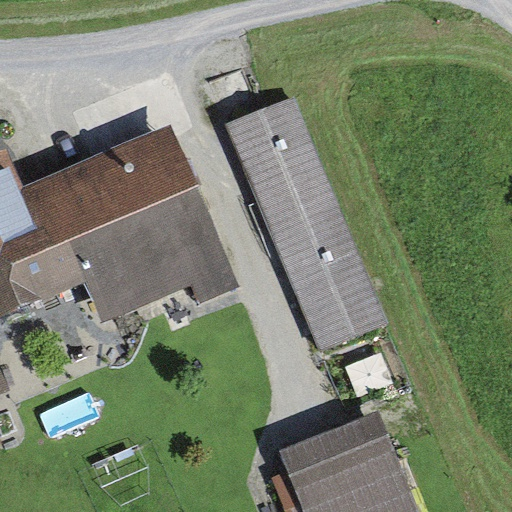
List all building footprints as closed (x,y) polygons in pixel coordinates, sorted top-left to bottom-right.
[(324,364),(399,334),(306,106),(231,136),(324,364)] [(210,309),(247,294),(186,139),(43,196),(27,154),(0,164),(0,338),(93,301),(104,329),(202,290),(210,309)] [(0,403),(19,395),(6,365),(0,367),(0,403)] [(315,511),(479,511),(439,411),(297,467),(315,511)] [(122,511),(151,499),(125,441),(78,462),(99,511),(122,511)]
